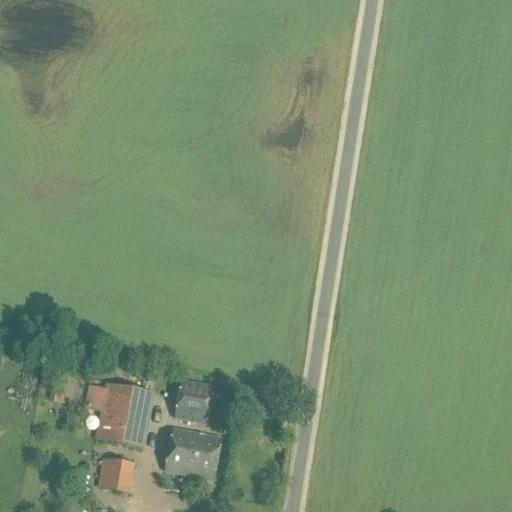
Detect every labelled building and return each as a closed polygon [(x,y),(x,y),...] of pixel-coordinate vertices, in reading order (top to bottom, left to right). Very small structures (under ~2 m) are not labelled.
[(207,427),(214,389),(181,383),(174,422),(207,427)] [(144,452),(155,397),(106,387),(95,442),(144,452)] [(215,484),(223,441),(174,432),(166,475),(215,484)] [(129,497),(134,467),(103,461),(98,492),(129,497)] [(294,498),(290,472),(264,476),(268,502),(294,498)]
